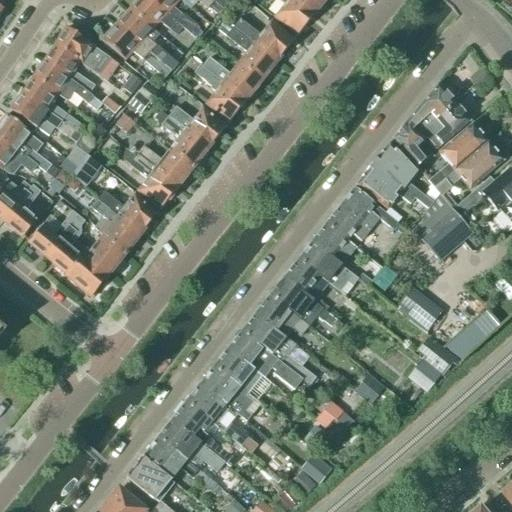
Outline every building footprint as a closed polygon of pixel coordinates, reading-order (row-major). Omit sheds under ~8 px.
[(177,24),(146,0),(140,0),(138,4),(136,2),(129,11),(154,30),(160,24),(176,37),(182,30),(176,25),(177,24)] [(146,0),(177,24),(176,25),(182,30),(190,36),(197,27),(182,15),(181,17),(172,9),(180,0),(146,0)] [(207,11),(213,3),(215,2),(212,0),(180,0),(193,0),(195,1),(207,11)] [(212,0),(215,2),(213,3),(225,13),(230,5),(224,0),(212,0)] [(314,15),(294,0),(275,0),(284,7),(275,18),(297,36),(299,34),(300,35),(308,25),(307,24),(313,17),(314,18),(315,16),(314,15)] [(294,0),(314,15),(320,7),(323,6),(326,2),(326,0),(294,0)] [(146,39),(154,30),(129,11),(119,21),(120,22),(116,27),(155,60),(156,59),(161,52),(146,39)] [(239,21),(233,29),(276,63),(292,43),(270,25),(260,37),(239,21)] [(233,29),(225,23),(218,32),(246,55),(238,64),(261,82),(263,80),(266,79),(269,75),(269,72),(276,63),(233,29)] [(171,72),(156,59),(155,60),(116,27),(111,33),(109,32),(102,39),(104,41),(101,43),(126,63),(133,55),(142,63),(143,62),(153,71),(165,80),(171,72)] [(55,47),(81,66),(100,78),(107,83),(118,66),(111,61),(84,42),(67,30),(55,47)] [(76,75),(81,66),(55,47),(44,63),(88,96),(94,88),(81,79),(76,75)] [(261,82),(238,64),(229,76),(208,59),(202,67),(245,102),(246,102),(252,94),(255,93),(258,89),(258,86),(261,82)] [(245,102),(202,67),(201,69),(191,61),(186,68),(194,74),(193,75),(210,89),(209,90),(215,94),(206,105),(229,123),(244,104),(245,105),(247,103),(246,102),(245,102)] [(88,96),(44,63),(33,79),(59,99),(59,98),(66,103),(72,95),(86,106),(102,118),(103,117),(109,121),(114,115),(100,105),(88,96)] [(130,96),(140,83),(132,77),(122,90),(130,96)] [(31,82),(22,95),(75,133),(80,137),(82,138),(86,132),(79,126),(58,111),(53,108),(59,99),(33,79),(31,82)] [(150,105),(159,95),(145,84),(137,95),(149,104),(150,105)] [(435,124),(455,106),(438,86),(411,118),(406,124),(422,143),(426,140),(422,135),(435,124)] [(75,133),(22,95),(10,112),(36,131),(42,122),(75,144),(80,137),(75,133)] [(137,95),(128,106),(140,115),(149,104),(137,95)] [(100,105),(114,115),(119,109),(105,98),(100,105)] [(422,135),(426,140),(436,152),(469,123),(455,106),(435,124),(422,135)] [(169,117),(209,149),(224,129),(201,111),(193,122),(175,108),(169,117)] [(209,149),(169,117),(168,118),(160,112),(153,120),(162,127),(160,128),(178,141),(170,151),(193,169),(195,167),(197,166),(200,162),(201,159),(207,151),(208,152),(210,150),(209,149)] [(37,168),(46,174),(50,167),(46,164),(30,153),(29,154),(20,147),(29,136),(6,117),(0,125),(0,140),(26,160),(37,168)] [(126,135),(134,125),(123,117),(115,127),(126,135)] [(406,124),(392,141),(415,168),(424,162),(414,150),(422,143),(406,124)] [(456,170),(487,145),(472,126),(438,155),(448,166),(427,183),(430,187),(434,190),(444,181),(456,170)] [(31,175),(37,168),(26,160),(0,140),(0,168),(3,170),(9,175),(12,177),(20,167),(31,175)] [(427,210),(432,204),(424,198),(418,194),(408,186),(416,175),(389,145),(372,167),(413,200),(427,210)] [(434,190),(440,198),(441,199),(451,190),(450,188),(459,180),(469,191),(502,163),(487,145),(456,170),(444,181),(434,190)] [(78,170),(87,158),(74,148),(66,160),(77,169),(78,170)] [(193,169),(170,151),(161,162),(143,148),(136,157),(177,189),(184,180),(186,179),(189,176),(190,173),(193,169)] [(178,189),(177,189),(136,157),(128,167),(146,181),(137,192),(160,210),(176,191),(177,192),(178,189)] [(78,170),(77,169),(71,177),(85,190),(101,169),(87,158),(78,170)] [(409,206),(413,200),(372,167),(356,187),(387,212),(398,197),(409,206)] [(71,178),(61,171),(55,180),(65,186),(71,178)] [(509,202),(511,199),(511,174),(509,171),(493,184),(489,179),(462,203),(452,213),(459,221),(481,201),(480,200),(482,197),(496,213),(496,214),(509,202)] [(50,190),(47,194),(52,198),(55,194),(58,196),(63,188),(53,180),(47,188),(50,190)] [(0,220),(4,223),(32,189),(31,188),(30,189),(23,184),(14,195),(13,195),(9,200),(0,192),(0,220)] [(429,192),(424,198),(432,204),(433,205),(440,198),(434,190),(430,187),(427,190),(429,192)] [(32,189),(4,223),(22,239),(35,222),(24,213),(39,194),(32,189)] [(339,208),(369,232),(378,220),(392,231),(397,225),(353,190),(339,208)] [(117,219),(139,237),(146,228),(148,229),(154,221),(153,220),(156,216),(134,199),(124,211),(102,194),(97,201),(103,208),(118,219),(117,219)] [(470,236),(441,199),(440,198),(433,205),(432,204),(427,210),(427,211),(419,222),(421,225),(412,234),(439,264),(470,236)] [(496,214),(496,213),(492,216),(492,222),(502,234),(508,235),(511,231),(511,199),(509,202),(496,214)] [(135,242),(139,237),(117,219),(118,219),(103,208),(97,201),(89,210),(106,224),(99,232),(103,237),(126,256),(127,256),(125,255),(126,253),(129,253),(132,249),(132,246),(134,244),(135,245),(137,243),(135,242)] [(360,244),(369,232),(339,208),(325,226),(347,243),(351,237),(360,244)] [(72,229),(79,219),(72,213),(52,237),(41,229),(28,244),(48,261),(74,230),(72,229)] [(82,258),(79,255),(77,257),(69,251),(81,235),(81,228),(84,223),(79,219),(72,229),(74,230),(48,261),(66,276),(65,277),(66,277),(82,258)] [(88,238),(94,230),(89,224),(83,230),(83,234),(88,238)] [(355,250),(347,243),(325,226),(311,244),(341,267),(355,250)] [(123,260),(126,256),(103,237),(99,232),(97,235),(101,239),(90,254),(95,258),(92,262),(109,275),(112,272),(113,272),(115,271),(113,270),(115,267),(118,267),(121,263),(121,260),(122,259),(123,260)] [(341,268),(341,267),(311,244),(297,262),(342,298),(344,299),(357,281),(341,268)] [(95,258),(90,254),(89,255),(82,250),(79,255),(82,258),(66,277),(91,298),(109,275),(92,262),(95,258)] [(337,304),(342,298),(297,262),(283,279),(313,303),(322,292),(337,304)] [(329,316),(313,303),(283,279),(269,297),(309,328),(316,318),(323,323),(329,316)] [(425,334),(441,313),(411,289),(394,310),(425,334)] [(301,338),(309,328),(269,297),(255,315),(285,339),(292,330),(301,338)] [(353,313),(356,309),(346,302),(343,306),(353,313)] [(255,315),(241,333),(277,361),(297,377),(302,381),(310,387),(315,380),(277,349),(285,339),(255,315)] [(329,316),(323,323),(330,329),(331,330),(337,323),(336,322),(329,316)] [(241,333),(227,351),(260,378),(263,380),(271,370),(275,373),(272,376),(293,392),(302,381),(297,377),(277,361),(241,333)] [(433,345),(427,340),(417,354),(423,359),(421,362),(442,378),(452,365),(455,367),(459,361),(435,343),(433,345)] [(247,395),(260,378),(227,351),(213,368),(247,395)] [(260,406),(247,395),(213,368),(199,386),(229,410),(229,411),(233,414),(246,425),(260,406)] [(373,402),(381,391),(368,380),(359,390),(373,402)] [(222,420),(229,411),(229,410),(199,386),(185,404),(206,421),(206,422),(240,447),(247,440),(222,420)] [(202,427),(206,422),(206,421),(185,404),(171,422),(224,464),(229,469),(234,463),(212,443),(216,440),(211,436),(208,440),(207,438),(210,434),(202,427)] [(353,424),(342,415),(329,404),(323,413),(315,423),(325,431),(332,423),(345,433),(353,424)] [(171,422),(157,440),(178,457),(179,457),(180,457),(179,458),(186,463),(193,454),(217,473),(224,464),(171,422)] [(323,435),(314,428),(303,442),(312,449),(323,435)] [(180,457),(179,457),(178,457),(157,440),(142,458),(171,481),(180,472),(184,475),(186,474),(210,493),(215,486),(186,463),(179,458),(180,457)] [(319,486),(331,472),(314,458),(302,472),(319,486)] [(142,459),(125,480),(154,503),(170,482),(142,459)] [(275,486),(280,481),(263,467),(260,472),(272,481),(271,482),(275,486)] [(303,499),(315,487),(301,473),(289,485),(303,499)] [(215,486),(210,493),(217,498),(222,491),(215,486)] [(288,511),(299,502),(289,489),(277,499),(288,511)] [(102,509),(105,511),(142,511),(139,508),(117,490),(102,509)] [(244,511),(233,502),(225,511),(244,511)] [(273,511),(260,502),(252,511),(273,511)] [(157,506),(152,511),(170,511),(159,503),(157,506)]
